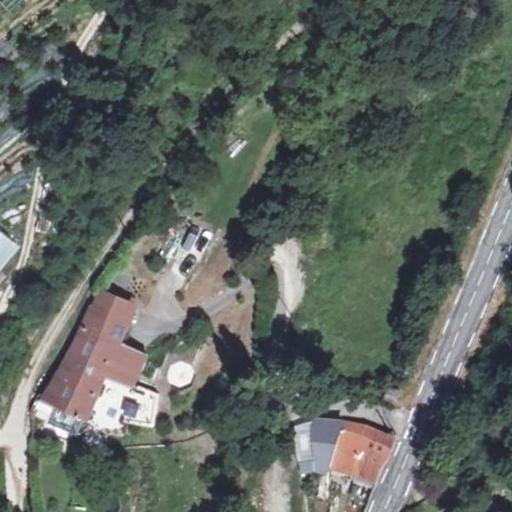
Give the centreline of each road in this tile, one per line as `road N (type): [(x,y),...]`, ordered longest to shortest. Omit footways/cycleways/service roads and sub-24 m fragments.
road 1 (track): [(13,511),(14,432),(38,357),(191,131),(253,63),(328,0)]
road 2 (residential): [(280,266),(284,391),(345,401),(419,427)]
road 3 (secondary): [(419,427),(511,203)]
road 4 (track): [(402,511),(511,433)]
